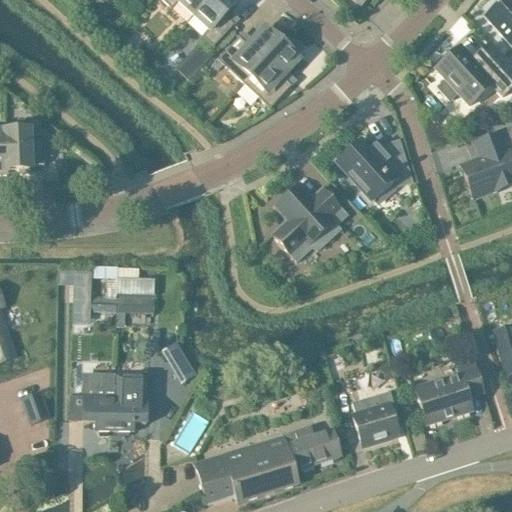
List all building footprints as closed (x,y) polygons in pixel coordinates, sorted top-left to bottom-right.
[(192,18),(208,0),(159,0),(159,1),(170,11),(177,4),(192,18)] [(208,0),(192,18),(207,32),(200,39),(211,50),(233,27),(223,18),(239,0),(238,0),(208,0)] [(349,0),(360,9),(368,0),(349,0)] [(511,0),(500,0),(481,18),(511,51),(511,0)] [(216,62),(210,67),(217,73),(222,67),(242,87),(283,43),(269,29),(265,33),(263,31),(247,48),(237,39),(216,62)] [(283,43),(242,87),(269,111),(290,88),(280,79),(296,62),(294,60),(297,56),(283,43)] [(459,49),(434,71),(468,108),(490,87),(501,99),(511,89),(511,81),(485,52),(472,63),(459,49)] [(188,63),(179,74),(188,83),(198,72),(188,63)] [(4,129),(6,173),(15,172),(28,172),(28,168),(43,167),(41,139),(27,139),(26,128),(13,128),(4,129)] [(497,137),(473,146),(479,161),(459,168),(472,202),(511,186),(511,165),(506,151),(503,152),(497,137)] [(368,153),(358,142),(334,164),(335,165),(339,161),(351,174),(347,178),(370,204),(393,183),(396,186),(396,187),(408,184),(396,146),(377,152),(374,148),(368,153)] [(55,174),(44,174),(45,183),(55,183),(55,174)] [(321,191),(311,201),(297,186),(272,208),(286,224),(270,238),(295,265),(311,250),(315,254),(339,232),(335,228),(346,218),(321,191)] [(159,299),(160,283),(123,282),(122,298),(159,299)] [(73,302),(72,317),(88,317),(88,302),(73,302)] [(122,315),(122,302),(90,302),(89,314),(122,315)] [(153,316),(153,303),(122,302),(122,315),(153,316)] [(0,364),(14,360),(0,320),(0,308),(1,308),(0,304),(0,364)] [(504,380),(511,377),(511,329),(491,335),(504,380)] [(187,365),(173,373),(181,385),(194,377),(187,365)] [(481,396),(472,366),(455,371),(459,384),(445,388),(443,382),(413,391),(424,428),(470,414),(466,400),(481,396)] [(113,434),(114,378),(84,378),(81,381),(81,425),(93,426),(93,434),(113,434)] [(114,378),(113,434),(132,434),(132,426),(145,427),(146,379),(114,378)] [(354,418),(351,419),(361,450),(397,439),(388,410),(392,408),(388,395),(350,406),(354,418)] [(20,403),(29,427),(47,421),(39,396),(20,403)] [(197,471),(195,472),(201,491),(206,508),(233,499),(235,506),(297,487),(293,474),(338,458),(330,435),(323,437),(312,441),(309,431),(281,440),(282,444),(197,471)]
